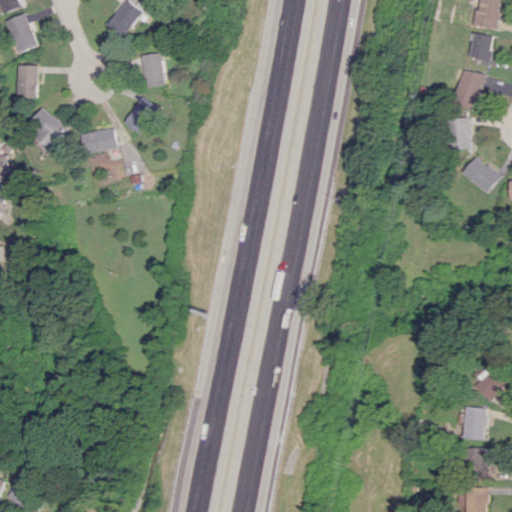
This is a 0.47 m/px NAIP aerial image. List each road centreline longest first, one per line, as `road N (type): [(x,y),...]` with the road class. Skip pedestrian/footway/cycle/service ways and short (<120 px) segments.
road 1 (motorway): [(249,511),(272,431),(349,0)]
road 2 (motorway): [(293,0),(201,511)]
road 3 (motorway): [(239,511),(329,0)]
